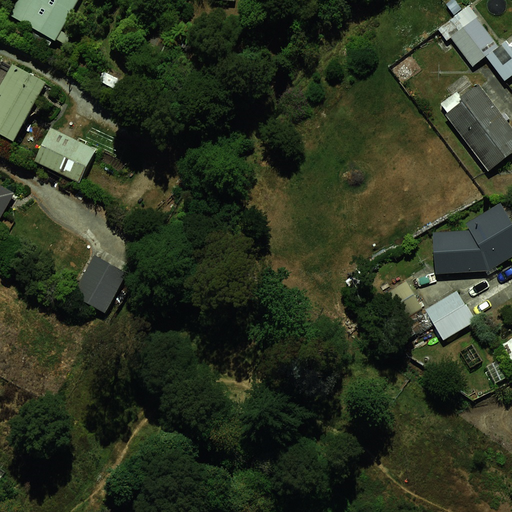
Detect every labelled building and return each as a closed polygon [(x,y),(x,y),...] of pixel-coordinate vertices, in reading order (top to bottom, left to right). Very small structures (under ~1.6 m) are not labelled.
[(24,20),(34,0),(19,0),(12,13),(24,20)] [(34,0),(24,20),(61,41),(84,0),(34,0)] [(460,19),(438,30),(469,70),(489,58),(460,19)] [(17,64),(0,98),(0,132),(22,143),(53,82),(17,64)] [(511,117),(487,78),(443,106),(489,170),(511,156),(511,117)] [(96,143),(49,125),(35,161),(80,180),(96,143)] [(467,228),(433,233),(438,271),(494,268),(511,257),(511,215),(504,205),(467,228)] [(126,271),(94,253),(72,292),(104,310),(126,271)] [(423,310),(408,281),(386,293),(401,322),(423,310)] [(479,324),(458,290),(425,310),(445,342),(479,324)]
